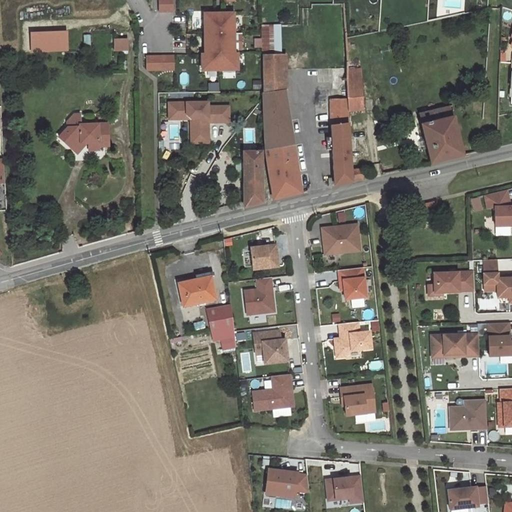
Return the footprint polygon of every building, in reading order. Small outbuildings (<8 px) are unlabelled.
[(172,0),(158,0),(158,11),(173,11),(172,0)] [(234,54),(233,13),(220,13),(220,18),(217,18),(217,13),(204,14),(205,54),(202,54),(202,70),(204,70),(219,70),(237,69),(237,53),(234,54)] [(280,25),(261,25),(262,55),(280,54),(280,25)] [(67,50),(66,33),(31,35),(32,51),(67,50)] [(127,50),(127,40),(114,40),(115,50),(127,50)] [(280,54),(262,55),(263,91),(281,90),(280,54)] [(174,56),(146,57),(146,70),(174,69),(174,56)] [(361,81),(347,81),(348,99),(348,111),(362,109),(361,81)] [(285,90),(281,90),(263,91),(264,131),(291,126),(285,90)] [(348,111),(348,99),(330,99),(331,125),(348,123),(348,111)] [(229,122),(229,106),(208,106),(208,102),(168,103),(168,116),(172,119),(178,119),(183,115),(186,115),(190,119),(190,131),(208,131),(208,122),(229,122)] [(420,124),(430,163),(463,155),(453,116),(452,116),(449,106),(420,113),(422,123),(420,124)] [(80,124),(80,114),(74,114),(68,121),(68,127),(80,127),(80,124)] [(108,145),(108,123),(80,124),(80,127),(68,127),(63,132),(64,141),(77,153),(82,148),(81,142),(87,142),(88,142),(88,150),(98,149),(98,146),(108,145)] [(348,123),(331,125),(331,137),(332,149),(333,177),(334,180),(334,185),(351,181),(348,123)] [(291,126),(264,131),(265,151),(294,146),(291,126)] [(265,151),(273,199),(301,193),(294,146),(265,151)] [(244,152),(244,206),(262,202),(261,152),(244,152)] [(506,190),(484,195),(487,208),(494,207),(495,226),(508,225),(511,225),(511,206),(510,206),(506,190)] [(479,197),(471,199),(475,211),(482,209),(479,197)] [(438,211),(436,203),(416,208),(418,216),(438,211)] [(360,250),(357,224),(322,228),(323,237),(324,237),(325,244),(324,245),(325,254),(360,250)] [(508,225),(495,226),(495,235),(509,235),(508,225)] [(278,266),(276,245),(251,248),(251,251),(253,266),(253,269),(278,266)] [(253,266),(251,251),(243,251),(245,267),(253,266)] [(511,277),(506,278),(497,278),(496,259),(483,260),(484,284),(497,283),(497,290),(497,297),(510,297),(510,302),(511,302),(511,277)] [(362,267),(338,270),(340,287),(343,286),(344,290),(345,299),(351,299),(363,297),(366,297),(362,267)] [(458,291),(474,290),(473,272),(434,273),(434,284),(434,292),(443,292),(458,291)] [(198,303),(205,301),(215,299),(211,280),(196,283),(195,276),(183,279),(184,282),(178,283),(183,306),(198,303)] [(274,311),(270,277),(256,279),(257,289),(244,291),(246,314),(274,311)] [(363,297),(351,299),(352,308),(364,307),(363,297)] [(233,326),(231,305),(207,310),(211,331),(233,326)] [(371,348),(369,331),(359,332),(358,322),(338,324),(340,338),(334,339),(336,358),(346,357),(351,350),(371,348)] [(378,331),(377,322),(370,322),(371,332),(378,331)] [(508,322),(488,323),(489,355),(500,355),(511,354),(511,341),(509,342),(508,322)] [(221,338),(234,335),(233,326),(211,331),(213,340),(221,338)] [(286,360),(284,339),(279,340),(278,331),(254,334),(256,354),(263,353),(265,363),(286,360)] [(431,335),(431,348),(435,347),(443,353),(443,357),(455,356),(455,353),(463,353),(463,356),(479,355),(478,334),(431,335)] [(236,346),(234,335),(221,338),(223,349),(236,346)] [(435,347),(431,348),(432,357),(443,357),(443,353),(435,347)] [(511,354),(500,355),(500,363),(511,362),(511,354)] [(293,406),(289,374),(271,376),(273,389),(252,392),(254,410),(273,408),(289,406),(293,406)] [(374,404),(371,384),(340,387),(341,397),(344,397),(345,405),(346,415),(366,413),(365,405),(374,404)] [(511,388),(500,389),(501,402),(498,402),(498,413),(503,412),(504,426),(511,425),(511,388)] [(486,428),(485,400),(473,401),(473,407),(464,407),(449,407),(450,429),(467,429),(467,427),(470,426),(470,429),(486,428)] [(375,412),(374,404),(365,405),(366,413),(375,412)] [(290,414),(289,406),(273,408),(274,415),(290,414)] [(297,473),(268,469),(266,486),(266,490),(265,492),(294,495),(295,490),(309,492),(307,475),(297,474),(297,473)] [(363,501),(360,476),(345,477),(345,480),(342,480),(342,478),(325,480),(328,500),(349,497),(350,502),(363,501)] [(476,486),(447,490),(449,509),(478,506),(478,504),(488,503),(486,486),(476,487),(476,486)]
